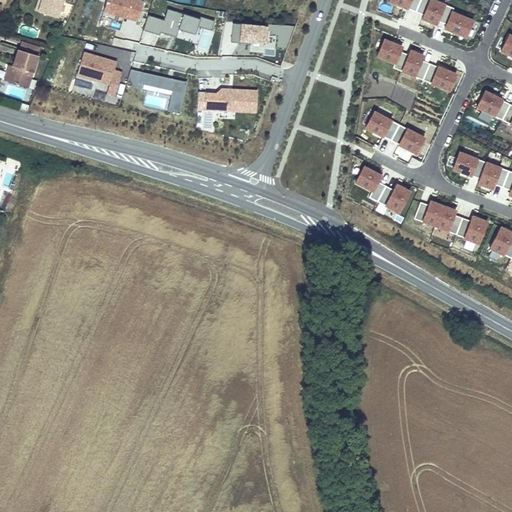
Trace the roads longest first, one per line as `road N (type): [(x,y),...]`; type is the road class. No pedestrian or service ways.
road 1 (primary): [(242,199),(342,239),(511,330)]
road 2 (track): [(342,239),(340,406),(364,511)]
road 3 (primary): [(0,121),(242,199)]
road 4 (residential): [(293,77),(141,51)]
road 5 (residential): [(242,199),(281,122),(293,77)]
road 6 (residential): [(477,62),(422,178)]
